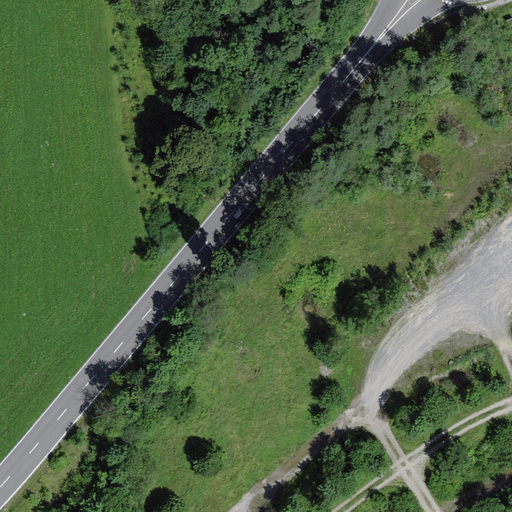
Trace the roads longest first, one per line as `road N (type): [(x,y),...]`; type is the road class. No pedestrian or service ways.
road 1 (unclassified): [(379,38),(0,487)]
road 2 (track): [(511,290),(420,353),(248,511)]
road 3 (track): [(511,404),(445,436),(340,511)]
road 4 (track): [(363,401),(433,511)]
